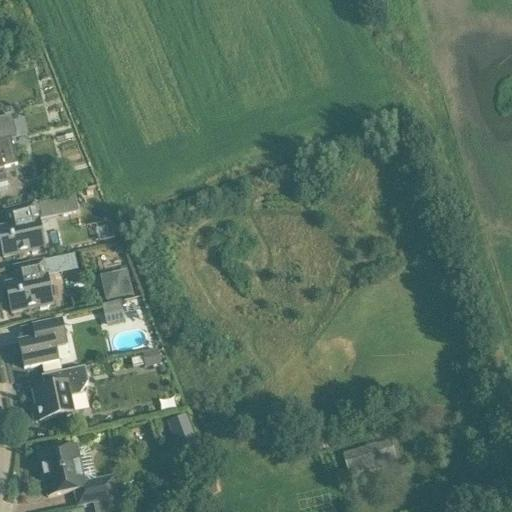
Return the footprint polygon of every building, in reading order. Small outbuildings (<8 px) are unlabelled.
[(0,192),(9,190),(4,171),(18,166),(10,138),(17,136),(12,117),(0,119),(0,192)] [(57,221),(79,216),(74,193),(52,199),(57,221)] [(0,229),(0,240),(4,259),(30,254),(32,256),(40,254),(41,251),(45,250),(40,224),(35,204),(6,213),(9,227),(0,229)] [(61,274),(78,270),(75,256),(58,260),(61,274)] [(17,283),(6,286),(12,315),(40,309),(42,311),(49,309),(49,307),(53,306),(47,276),(44,263),(14,269),(17,283)] [(127,272),(100,278),(103,290),(116,287),(119,299),(133,296),(127,272)] [(102,307),(105,318),(123,314),(120,303),(102,307)] [(40,339),(19,344),(24,371),(60,363),(57,348),(68,346),(63,320),(37,326),(40,339)] [(159,352),(143,355),(147,369),(163,366),(159,352)] [(45,391),(33,393),(40,423),(74,416),(70,399),(80,397),(88,383),(85,368),(42,378),(45,391)] [(187,416),(167,424),(172,436),(191,429),(187,416)] [(39,456),(48,499),(75,493),(78,508),(98,504),(118,499),(113,478),(85,485),(77,448),(39,456)] [(212,475),(175,486),(181,506),(218,495),(212,475)]
